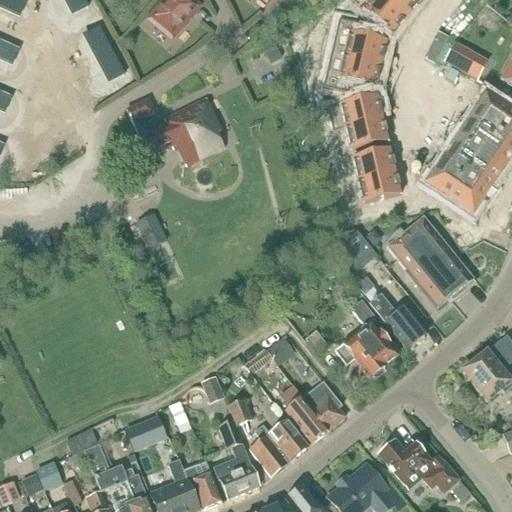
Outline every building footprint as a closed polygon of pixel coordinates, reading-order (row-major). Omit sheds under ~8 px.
[(197,9),(186,0),(167,0),(150,21),(171,39),(197,9)] [(383,0),(371,0),(363,10),(394,36),(407,20),(383,0)] [(415,0),(383,0),(407,20),(420,4),(415,0)] [(338,1),(327,7),(331,14),(341,8),(338,1)] [(347,39),(343,58),(382,68),(386,48),(347,39)] [(455,45),(444,65),(477,83),(488,63),(455,45)] [(343,58),(338,78),(377,87),(382,68),(343,58)] [(511,61),(500,83),(511,89),(511,61)] [(148,100),(125,111),(138,139),(129,143),(141,169),(160,161),(157,156),(174,148),(185,172),(223,155),(214,137),(221,134),(207,104),(164,125),(164,126),(151,133),(145,120),(155,115),(148,100)] [(511,119),(484,101),(426,186),(471,217),(511,156),(511,119)] [(313,102),(301,104),(303,112),(315,109),(313,102)] [(378,102),(339,111),(344,131),(383,122),(378,102)] [(315,109),(303,112),(304,120),(316,117),(315,109)] [(383,122),(344,131),(349,151),(388,141),(383,122)] [(325,155),(313,158),(315,166),(327,163),(325,155)] [(391,155),(352,164),(357,184),(396,175),(391,155)] [(327,163),(315,166),(317,173),(329,171),(327,163)] [(396,175),(357,184),(361,204),(400,195),(396,175)] [(166,243),(154,218),(136,227),(148,252),(166,243)] [(394,242),(386,248),(436,312),(474,282),(423,218),(402,235),(399,232),(392,238),(394,242)] [(341,221),(329,224),(331,232),(343,229),(341,221)] [(373,232),(364,239),(372,249),(382,242),(373,232)] [(356,234),(337,250),(356,273),(375,257),(356,234)] [(366,281),(357,288),(364,297),(373,290),(366,281)] [(380,296),(369,306),(406,351),(415,345),(418,346),(422,343),(423,338),(425,336),(404,309),(396,316),(380,296)] [(343,349),(335,355),(345,368),(353,362),(369,382),(371,380),(375,381),(381,376),(381,372),(384,370),(383,369),(396,359),(387,347),(388,346),(379,334),(377,335),(370,326),(375,322),(361,304),(351,312),(365,330),(342,348),(343,349)] [(315,333),(304,342),(318,359),(329,351),(315,333)] [(281,339),(265,351),(278,370),(284,365),(279,358),(289,350),(281,339)] [(495,347),(462,374),(486,404),(501,392),(503,394),(511,387),(511,373),(507,368),(511,364),(508,360),(511,356),(511,347),(506,340),(496,348),(495,347)] [(263,353),(243,367),(251,378),(271,364),(263,353)] [(302,400),(328,433),(344,421),(337,412),(341,409),(322,385),(302,400)] [(328,433),(302,400),(287,413),(296,424),(294,425),(311,447),(328,433)] [(233,424),(235,429),(250,422),(243,403),(228,410),(233,424)] [(179,405),(168,409),(179,436),(190,431),(179,405)] [(157,420),(125,433),(134,455),(166,442),(157,420)] [(264,439),(286,467),(307,449),(286,423),(268,436),(262,428),(253,435),(259,443),(264,439)] [(242,447),(235,429),(233,424),(217,429),(226,453),(231,451),(235,462),(212,470),(217,484),(219,484),(227,503),(258,490),(241,447),(242,447)] [(511,433),(502,437),(509,455),(511,454),(511,433)] [(286,468),(286,467),(264,439),(259,443),(248,452),(270,480),(286,468)] [(382,455),(379,458),(404,487),(418,476),(422,481),(431,491),(436,487),(443,495),(448,491),(460,505),(470,497),(442,464),(434,470),(412,445),(401,454),(394,445),(391,447),(387,447),(382,451),(382,455)] [(91,473),(106,467),(99,448),(83,454),(91,473)] [(83,456),(70,461),(73,469),(86,464),(83,456)] [(197,511),(183,473),(179,464),(169,468),(174,481),(171,489),(149,497),(155,511),(197,511)] [(205,464),(183,473),(188,486),(192,485),(202,511),(204,511),(221,506),(205,464)] [(150,511),(146,500),(137,478),(126,482),(121,469),(109,474),(106,467),(91,473),(100,495),(121,487),(127,502),(113,507),(115,511),(150,511)] [(365,469),(329,501),(338,511),(362,511),(371,505),(376,511),(387,511),(389,511),(401,511),(407,508),(390,489),(386,493),(365,469)] [(46,471),(36,476),(44,493),(54,489),(46,471)] [(67,475),(60,479),(74,508),(82,504),(72,482),(71,483),(67,475)] [(41,494),(38,488),(35,480),(21,486),(27,500),(41,494)] [(13,485),(0,491),(0,504),(2,510),(14,505),(10,496),(17,494),(13,485)] [(322,511),(303,488),(285,502),(292,511),(322,511)] [(106,511),(99,494),(85,500),(90,511),(95,511),(99,511),(106,511)]
